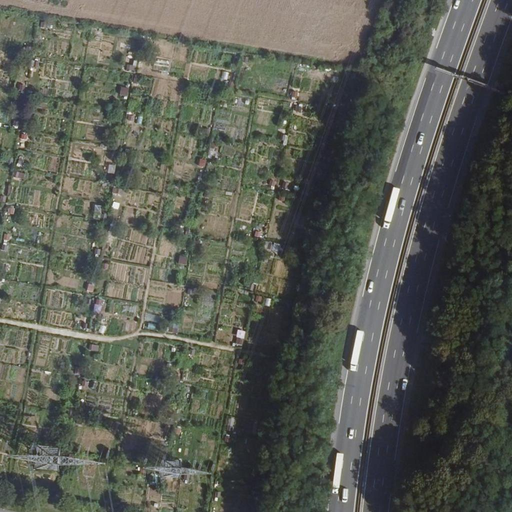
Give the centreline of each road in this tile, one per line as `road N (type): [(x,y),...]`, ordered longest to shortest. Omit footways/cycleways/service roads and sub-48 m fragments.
road 1 (motorway): [(468,0),(400,201),(367,334),(343,511)]
road 2 (motorway): [(376,511),(400,344),(458,124),(502,0)]
